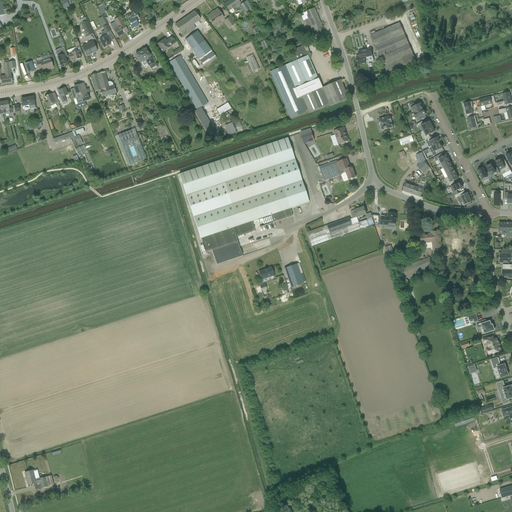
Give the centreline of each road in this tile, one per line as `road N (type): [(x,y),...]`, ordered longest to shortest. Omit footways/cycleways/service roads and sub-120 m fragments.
road 1 (unclassified): [(485,213),(445,213),(380,186),(322,0)]
road 2 (tertiary): [(0,93),(86,71),(197,0)]
road 3 (unclassified): [(511,344),(490,271),(485,213)]
